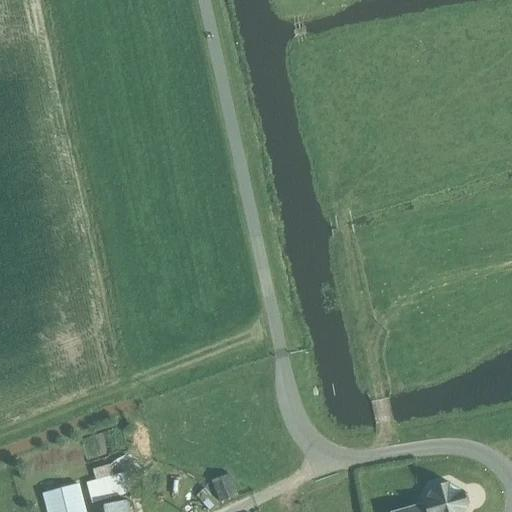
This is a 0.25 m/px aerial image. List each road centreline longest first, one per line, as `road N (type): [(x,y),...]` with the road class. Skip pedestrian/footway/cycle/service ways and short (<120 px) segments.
road 1 (unclassified): [(511,483),(493,457),(458,445),(356,459),(326,457),(306,435),(290,400),(203,0)]
road 2 (track): [(300,43),(393,453)]
road 3 (track): [(0,433),(276,329)]
